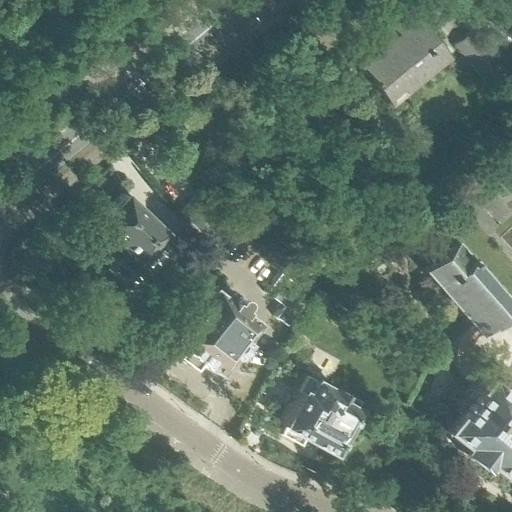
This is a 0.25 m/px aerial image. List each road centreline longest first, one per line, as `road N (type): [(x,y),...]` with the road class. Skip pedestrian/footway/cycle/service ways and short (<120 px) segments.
road 1 (residential): [(348,511),(232,465),(0,290)]
road 2 (residential): [(0,195),(236,0)]
